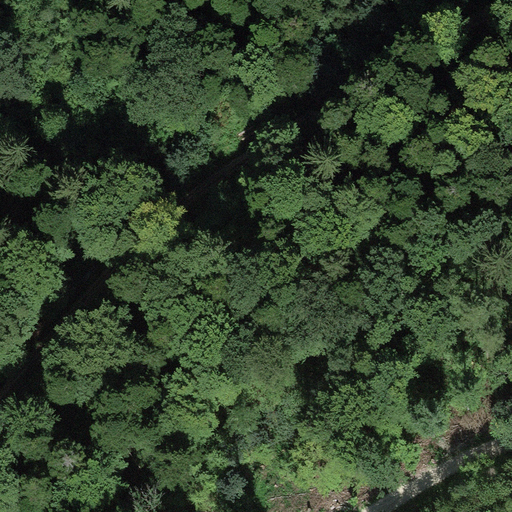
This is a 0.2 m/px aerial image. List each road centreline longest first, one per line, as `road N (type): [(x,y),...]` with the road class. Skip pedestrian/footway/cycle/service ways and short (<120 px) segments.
road 1 (track): [(0,395),(131,248),(212,174),(502,0)]
road 2 (track): [(373,511),(479,448),(511,439)]
